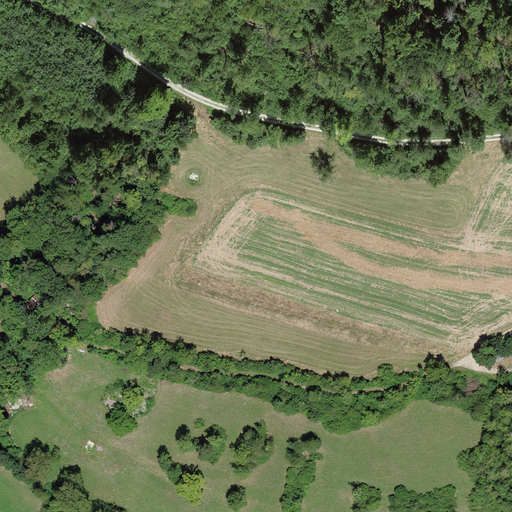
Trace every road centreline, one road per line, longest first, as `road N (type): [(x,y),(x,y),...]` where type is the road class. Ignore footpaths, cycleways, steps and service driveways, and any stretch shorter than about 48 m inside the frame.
road 1 (track): [(30,0),(222,107),(370,141),(511,133)]
road 2 (track): [(0,286),(83,340),(142,358),(360,391),(459,363)]
